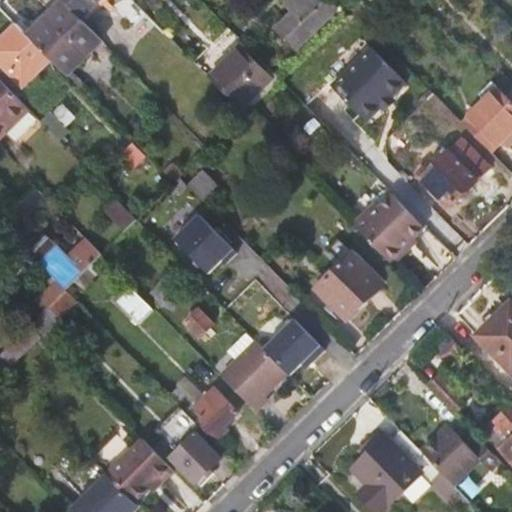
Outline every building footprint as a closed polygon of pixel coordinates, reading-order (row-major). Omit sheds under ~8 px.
[(61,0),(26,34),(51,59),(67,76),(102,41),(84,23),(79,18),(61,0)] [(61,0),(79,18),(98,0),(99,0),(104,5),(108,9),(116,0),(61,0)] [(84,23),(104,5),(99,0),(98,0),(79,18),(84,23)] [(327,0),(288,0),(286,2),(294,10),(276,28),(296,48),(335,10),(340,14),(344,9),(335,0),(330,0),(329,1),(327,0)] [(360,20),(381,0),(360,0),(350,10),(360,20)] [(26,34),(15,23),(0,38),(0,62),(6,68),(24,86),(28,82),(31,85),(39,79),(36,75),(40,71),(39,71),(51,59),(26,34)] [(240,46),(207,78),(238,108),(271,78),(240,46)] [(333,87),(369,123),(382,110),(393,97),(407,84),(372,48),(333,87)] [(6,68),(0,74),(0,80),(14,95),(24,86),(6,68)] [(0,137),(7,131),(21,145),(43,124),(41,123),(14,95),(0,80),(0,137)] [(511,102),(497,88),(460,121),(489,151),(504,137),(509,142),(511,138),(511,102)] [(393,97),(382,110),(386,114),(398,102),(393,97)] [(51,114),(41,123),(43,124),(60,142),(70,133),(51,114)] [(136,159),(142,153),(132,142),(129,146),(130,149),(124,156),(132,163),(134,162),(138,166),(140,163),(136,159)] [(423,165),(415,172),(450,206),(477,180),(476,180),(488,168),(464,143),(452,155),(443,146),(433,154),(439,160),(429,170),(423,165)] [(195,177),(187,171),(179,178),(202,201),(216,187),(201,171),(195,177)] [(369,206),(351,224),(390,263),(408,245),(404,241),(411,234),(422,224),(390,192),(373,209),(369,206)] [(104,211),(125,232),(137,220),(116,199),(104,211)] [(190,202),(164,225),(174,236),(200,213),(190,202)] [(236,254),(199,216),(174,240),(208,275),(222,261),(225,264),(236,254)] [(404,241),(408,245),(415,238),(411,234),(404,241)] [(39,252),(25,238),(19,243),(33,258),(39,252)] [(102,255),(85,238),(68,255),(62,260),(53,250),(39,263),(49,273),(66,290),(76,281),(89,268),(102,255)] [(68,255),(58,245),(53,250),(62,260),(68,255)] [(352,250),(314,286),(348,321),(386,284),(352,250)] [(97,276),(89,268),(76,281),(84,288),(97,276)] [(160,279),(151,292),(174,308),(182,294),(160,279)] [(133,289),(119,304),(140,325),(154,310),(133,289)] [(59,319),(77,302),(66,290),(48,308),(49,309),(32,326),(48,343),(66,326),(59,319)] [(483,343),(496,356),(511,373),(511,302),(510,300),(475,334),(483,343)] [(197,307),(184,321),(200,336),(213,323),(197,307)] [(11,322),(21,334),(30,326),(19,315),(11,322)] [(294,320),(264,350),(287,373),(290,376),(309,357),(314,361),(325,350),(294,320)] [(0,366),(4,372),(41,337),(30,326),(21,334),(0,355),(0,366)] [(221,376),(256,411),(269,397),(267,393),(287,373),(264,350),(256,341),(248,332),(228,352),(237,361),(221,376)] [(491,361),(496,356),(483,343),(478,348),(491,361)] [(439,374),(427,386),(454,414),(466,402),(439,374)] [(179,387),(170,396),(216,443),(229,430),(225,426),(238,412),(213,387),(196,404),(179,387)] [(510,439),(496,453),(511,468),(511,409),(496,425),(510,439)] [(448,426),(421,452),(441,473),(453,485),(480,459),(490,470),(500,461),(478,438),(469,447),(448,426)] [(382,431),(374,439),(381,446),(390,438),(382,431)] [(196,433),(170,457),(197,483),(222,458),(196,433)] [(383,511),(424,473),(433,481),(441,473),(421,452),(403,433),(393,442),(390,438),(381,446),(374,439),(362,451),(369,459),(356,472),(368,485),(360,494),(377,511),(383,511)] [(173,471),(142,439),(106,475),(107,476),(134,503),(148,489),(156,481),(159,485),(173,471)] [(430,485),(455,511),(458,511),(469,501),(453,485),(441,473),(433,481),(430,485)] [(71,511),(131,511),(137,507),(134,503),(107,476),(71,511)] [(151,493),(159,485),(156,481),(148,489),(151,493)]
